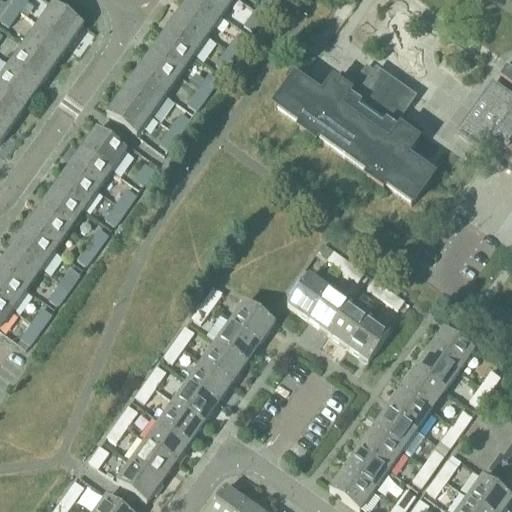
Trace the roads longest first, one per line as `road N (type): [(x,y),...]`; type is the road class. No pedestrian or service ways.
road 1 (residential): [(0,205),(108,56),(116,23),(104,0)]
road 2 (residential): [(317,511),(242,465),(210,476),(187,511)]
